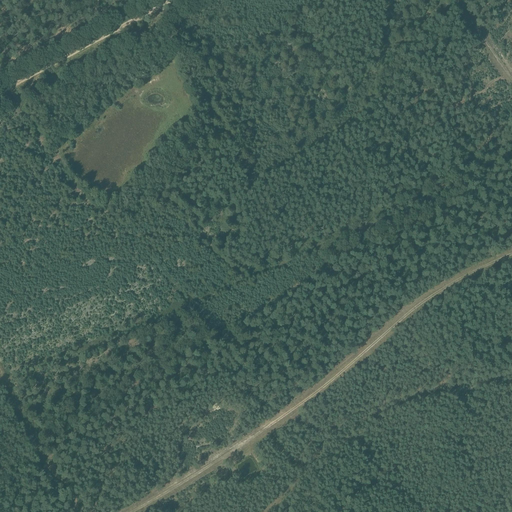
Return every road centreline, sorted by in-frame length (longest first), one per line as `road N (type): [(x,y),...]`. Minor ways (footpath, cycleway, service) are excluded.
road 1 (track): [(511,254),(428,297),(269,425),(131,511)]
road 2 (track): [(0,92),(170,0)]
road 3 (track): [(78,511),(0,370)]
